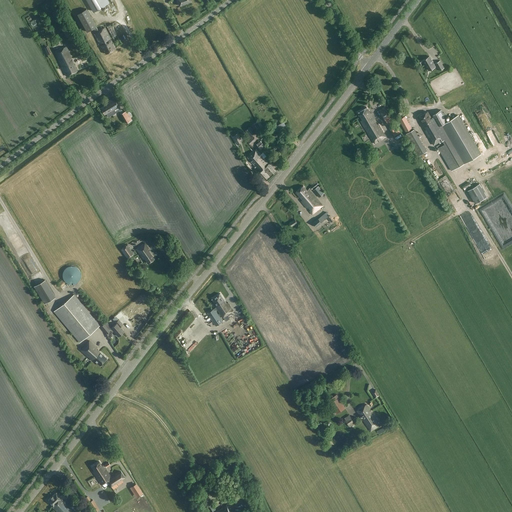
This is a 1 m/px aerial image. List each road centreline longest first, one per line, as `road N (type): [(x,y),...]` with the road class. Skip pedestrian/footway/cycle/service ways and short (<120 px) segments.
road 1 (tertiary): [(19,511),(366,67)]
road 2 (unclassified): [(0,166),(231,0)]
road 3 (track): [(113,392),(158,417),(206,489)]
